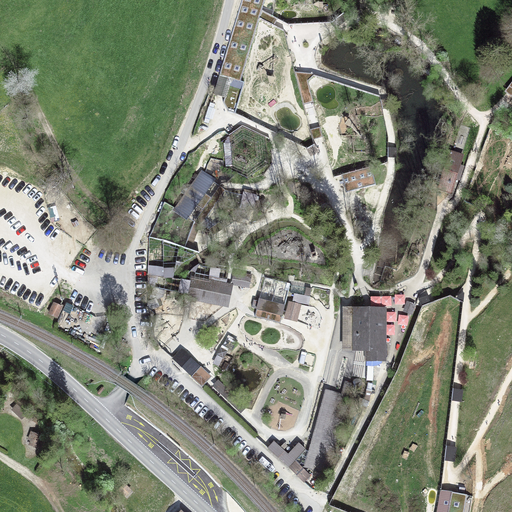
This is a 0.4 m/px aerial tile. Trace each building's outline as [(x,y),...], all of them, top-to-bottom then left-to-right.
[(242,0),(216,86),(222,88),(227,90),(223,103),(228,112),(235,114),(243,89),(230,85),(231,80),(240,83),(259,18),(260,14),(262,11),(264,0),(242,0)] [(278,19),(262,11),(260,14),(259,18),(274,26),(276,22),(278,19)] [(347,18),(343,13),(331,22),(335,27),(347,18)] [(301,73),(295,72),(303,104),(309,103),(313,102),(307,80),(313,75),(301,73)] [(323,138),(320,127),(315,129),(310,130),(313,140),(318,139),(323,138)] [(314,145),(308,149),(311,156),(318,152),(314,145)] [(460,165),(462,156),(450,153),(449,157),(440,154),(437,163),(442,165),(438,177),(442,178),(439,189),(451,192),(456,178),(459,179),(463,166),(460,165)] [(371,168),(341,175),(346,193),(376,185),(371,168)] [(214,183),(201,173),(175,210),(188,219),(214,183)] [(250,276),(236,273),(234,281),(249,284),(250,276)] [(211,276),(210,283),(194,279),(190,297),(224,304),(228,286),(226,286),(227,280),(211,276)] [(428,295),(419,299),(421,305),(430,302),(428,295)] [(284,307),(259,300),(256,313),(255,316),(280,323),(281,320),(284,307)] [(301,305),(289,301),(286,311),(299,315),(301,305)] [(411,315),(414,304),(406,301),(403,313),(411,315)] [(62,307),(54,304),(49,314),(57,317),(62,307)] [(383,359),(383,310),(366,310),(356,310),(356,349),(367,349),(367,359),(383,359)] [(182,350),(181,350),(173,359),(175,361),(191,377),(200,367),(196,364),(182,350)] [(211,377),(200,367),(191,377),(202,387),(206,383),(211,377)] [(458,389),(452,389),(451,401),(457,402),(462,402),(464,390),(458,389)] [(324,412),(312,451),(331,455),(347,399),(342,397),(341,398),(328,395),(326,403),(339,407),(336,415),(324,412)] [(30,415),(20,405),(16,409),(26,419),(30,415)] [(48,425),(39,418),(37,421),(46,427),(48,425)] [(38,448),(44,436),(36,432),(32,439),(35,440),(33,445),(38,448)] [(288,455),(274,442),(268,449),(289,467),(295,460),(305,449),(299,443),(288,455)] [(455,463),(456,448),(451,447),(446,446),(444,462),(449,463),(455,463)] [(311,474),(295,460),(289,467),(305,482),(311,474)] [(441,490),(436,511),(470,511),(473,496),(447,491),(441,490)]
